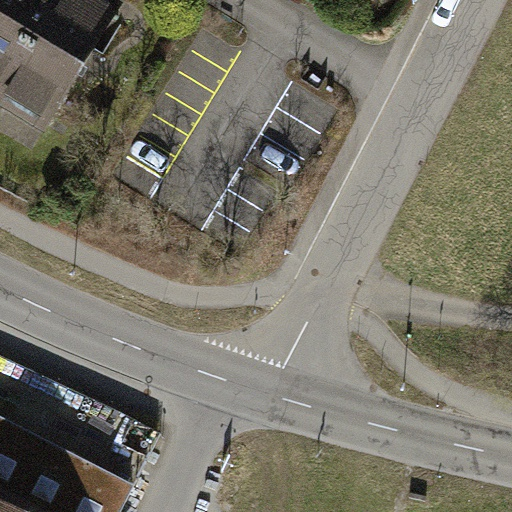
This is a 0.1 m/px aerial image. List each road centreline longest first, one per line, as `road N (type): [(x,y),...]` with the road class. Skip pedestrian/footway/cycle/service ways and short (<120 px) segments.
road 1 (residential): [(270,395),(474,0)]
road 2 (tertiary): [(270,395),(56,316),(0,287)]
road 3 (tertiary): [(511,457),(270,395)]
road 4 (track): [(511,320),(328,286)]
